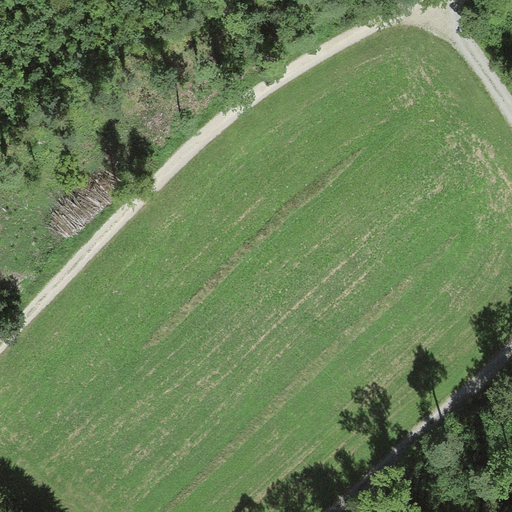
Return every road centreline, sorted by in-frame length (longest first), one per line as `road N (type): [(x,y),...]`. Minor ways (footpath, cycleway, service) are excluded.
road 1 (track): [(422,0),(268,80),(89,254),(0,361)]
road 2 (track): [(511,322),(321,511)]
road 3 (track): [(433,0),(511,113)]
